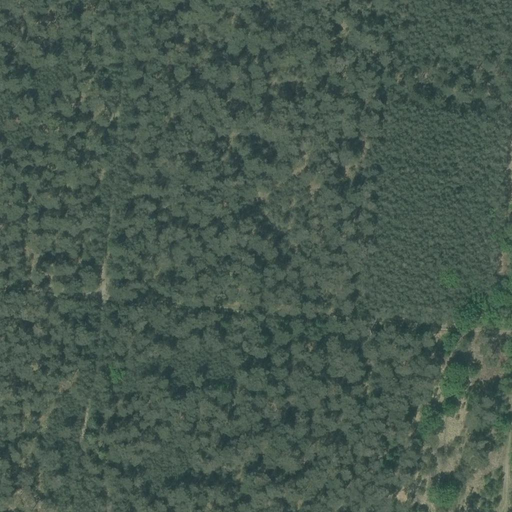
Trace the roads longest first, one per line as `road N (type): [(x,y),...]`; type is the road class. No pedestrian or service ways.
road 1 (track): [(81,511),(125,0)]
road 2 (track): [(0,291),(511,334)]
